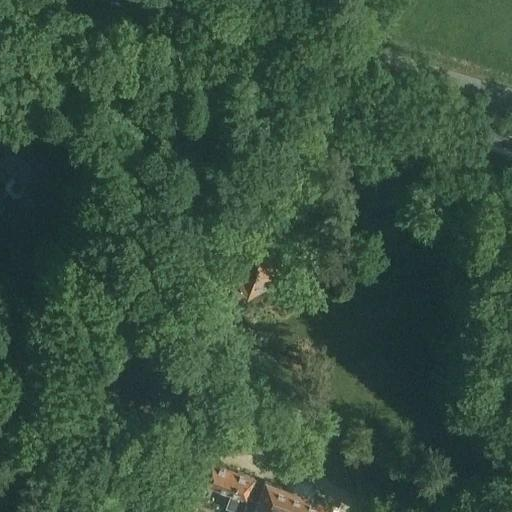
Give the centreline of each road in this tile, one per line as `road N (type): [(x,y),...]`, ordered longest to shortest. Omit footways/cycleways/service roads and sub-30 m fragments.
road 1 (unknown): [(384,511),(351,502),(283,460),(128,193),(0,60)]
road 2 (unclassified): [(15,0),(511,196)]
road 3 (primary): [(511,157),(94,0)]
road 4 (unclassified): [(511,99),(223,0)]
